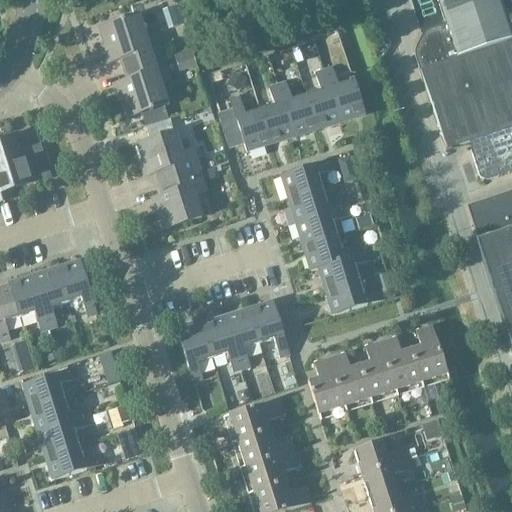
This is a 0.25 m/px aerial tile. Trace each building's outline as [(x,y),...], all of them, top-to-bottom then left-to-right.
[(511,192),(466,208),(478,242),(475,243),(511,352),(511,351),(511,0),(436,0),(446,27),(431,32),(422,38),(416,50),(415,60),(420,74),(419,74),(445,153),(481,141),(481,139),(511,128),(511,192)] [(124,70),(160,59),(154,38),(144,41),(136,17),(100,29),(111,62),(121,59),(124,70)] [(167,79),(160,59),(124,70),(128,81),(118,84),(128,117),(164,106),(157,83),(167,79)] [(323,75),(339,126),(363,118),(353,86),(337,90),(332,72),(323,75)] [(339,126),(323,75),(315,78),(321,95),(305,100),(316,133),(339,126)] [(316,133),(305,100),(290,104),(285,87),(276,89),(292,140),(316,133)] [(259,114),(269,148),(292,140),(276,89),(268,92),(273,109),(259,114)] [(246,155),(269,148),(259,114),(244,119),(238,101),(230,103),(233,115),(218,119),(228,151),(244,146),(246,155)] [(160,185),(200,172),(194,153),(183,156),(175,132),(174,133),(170,119),(146,127),(150,141),(139,144),(149,176),(157,174),(160,185)] [(487,183),(511,174),(511,128),(481,139),(481,141),(445,153),(473,144),(470,150),(470,153),(479,179),(481,181),(484,182),(487,183)] [(8,190),(39,180),(32,157),(18,161),(11,138),(0,141),(0,202),(11,199),(8,190)] [(288,202),(319,192),(315,177),(333,172),(331,163),(280,179),(288,202)] [(207,192),(200,172),(160,185),(164,196),(156,198),(167,230),(203,218),(196,195),(207,192)] [(54,211),(63,208),(56,186),(47,189),(54,211)] [(324,207),(319,192),(288,202),(295,225),(345,210),(342,202),(324,207)] [(347,218),(345,210),(295,225),(302,249),(335,239),(330,223),(347,218)] [(318,270),(360,257),(357,249),(340,255),(335,239),(302,249),(309,273),(318,270)] [(325,294),(358,284),(353,269),(371,263),(368,255),(360,257),(318,270),(325,294)] [(55,271),(66,304),(81,299),(86,317),(95,314),(79,264),(55,271)] [(51,309),(66,304),(55,271),(32,279),(48,329),(56,326),(51,309)] [(40,331),(48,329),(32,279),(9,286),(19,320),(34,314),(40,331)] [(363,299),(358,284),(325,294),(333,317),(382,302),(380,294),(363,299)] [(5,325),(19,320),(9,286),(0,288),(0,339),(1,343),(10,341),(5,325)] [(247,313),(257,345),(273,340),(279,358),(287,355),(271,305),(247,313)] [(242,350),(257,345),(247,313),(224,321),(240,370),(248,367),(242,350)] [(232,372),(240,370),(224,321),(200,328),(211,360),(226,355),(232,372)] [(195,365),(211,360),(200,328),(177,336),(193,384),(200,382),(195,365)] [(410,352),(420,386),(447,378),(431,329),(415,334),(420,349),(410,352)] [(420,386),(410,352),(400,356),(395,340),(379,345),(395,394),(420,386)] [(395,394),(379,345),(364,350),(369,365),(358,369),(369,402),(395,394)] [(369,402),(358,369),(348,372),(342,356),(327,361),(343,411),(369,402)] [(319,418),(343,411),(327,361),(312,365),(317,381),(308,384),(319,418)] [(30,411),(63,400),(58,385),(76,379),(73,371),(23,387),(30,411)] [(38,434),(88,417),(85,410),(67,415),(63,400),(30,411),(38,434)] [(235,444),(269,433),(266,423),(282,418),(277,401),(227,417),(235,444)] [(45,457),(78,446),(73,431),(90,425),(88,417),(38,434),(45,457)] [(244,469),(293,454),(288,438),(273,443),(269,433),(235,444),(244,469)] [(353,452),(360,476),(409,461),(406,452),(385,458),(381,444),(353,452)] [(83,462),(78,446),(45,457),(53,482),(103,466),(100,456),(83,462)] [(252,494),(285,484),(282,474),(298,469),(293,454),(244,469),(252,494)] [(367,499),(396,491),(392,477),(412,471),(409,461),(360,476),(367,499)] [(288,493),(285,484),(252,494),(257,511),(288,511),(309,505),(304,488),(288,493)] [(371,511),(407,511),(424,507),(421,498),(400,504),(396,491),(367,499),(371,511)] [(0,508),(9,506),(6,495),(0,496),(0,508)]
